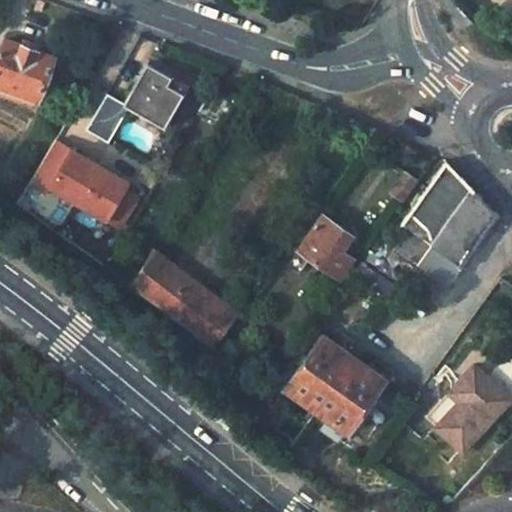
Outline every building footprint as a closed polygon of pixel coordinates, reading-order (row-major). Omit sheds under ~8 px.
[(55,55),(7,37),(0,54),(0,96),(35,109),(55,55)] [(169,76),(148,63),(141,75),(162,88),(169,76)] [(188,87),(169,76),(162,88),(141,75),(124,104),(162,127),(188,87)] [(499,217),(446,159),(440,168),(402,222),(408,227),(391,249),(446,289),(499,217)] [(418,180),(406,171),(390,195),(402,203),(418,180)] [(122,195),(91,172),(73,196),(104,219),(122,195)] [(38,204),(25,193),(18,203),(31,213),(38,204)] [(356,236),(325,213),(300,247),(340,276),(354,257),(345,251),(356,236)] [(238,309),(152,249),(128,286),(212,348),(238,309)] [(383,379),(323,335),(285,387),(347,431),(383,379)] [(234,346),(222,337),(213,350),(225,358),(234,346)] [(506,400),(468,367),(453,384),(463,392),(431,429),(460,454),(506,400)] [(463,392),(453,384),(421,421),(431,429),(463,392)]
